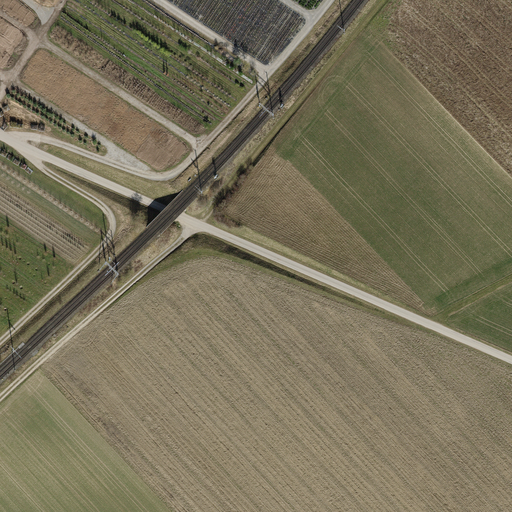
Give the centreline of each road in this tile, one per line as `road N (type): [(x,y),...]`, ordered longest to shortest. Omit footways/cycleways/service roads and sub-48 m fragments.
road 1 (unclassified): [(511,361),(0,133)]
road 2 (track): [(382,0),(196,223),(0,402)]
road 3 (track): [(16,144),(41,136),(167,176),(329,0)]
road 4 (track): [(0,344),(113,231),(103,205),(44,169),(31,150)]
road 5 (track): [(267,73),(157,0)]
